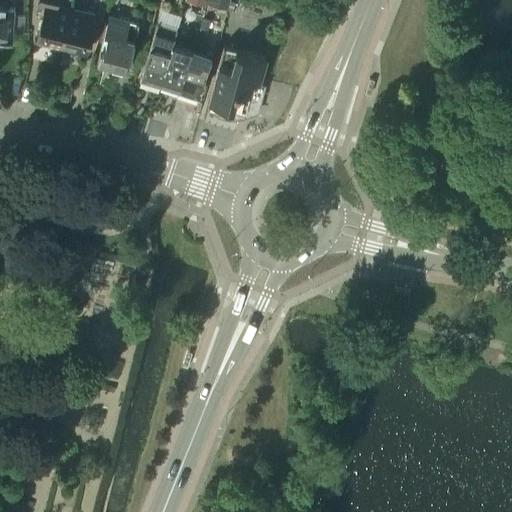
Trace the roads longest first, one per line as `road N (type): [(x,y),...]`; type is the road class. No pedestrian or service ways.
road 1 (residential): [(0,124),(243,198)]
road 2 (secondary): [(206,400),(284,259)]
road 3 (secondary): [(254,247),(206,400)]
road 4 (tertiary): [(323,239),(472,263)]
road 5 (tertiary): [(472,263),(331,214)]
road 6 (secondary): [(162,511),(206,400)]
